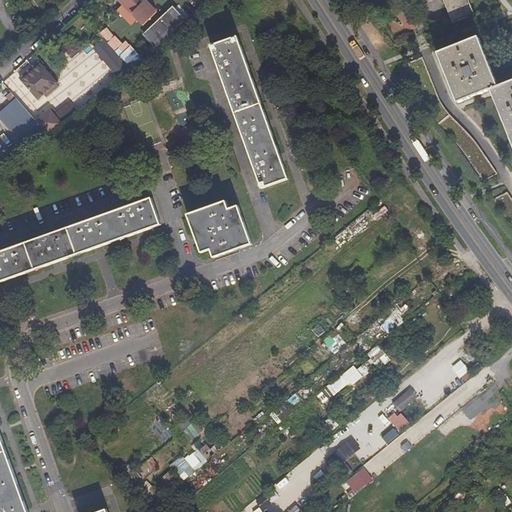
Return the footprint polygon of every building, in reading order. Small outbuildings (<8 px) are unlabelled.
[(158,8),(148,0),(121,0),(145,22),(158,8)] [(443,0),(452,23),(475,14),(469,0),(443,0)] [(385,18),(391,36),(413,28),(406,11),(385,18)] [(170,36),(185,23),(172,12),(159,26),(170,36)] [(240,37),(212,46),(262,188),(289,179),(240,37)] [(491,89),(498,86),(478,37),(438,53),(457,102),(491,89)] [(93,49),(117,76),(129,66),(105,39),(93,49)] [(414,70),(424,65),(421,58),(411,63),(414,70)] [(23,80),(42,64),(40,61),(21,77),(23,80)] [(42,64),(23,80),(39,99),(58,83),(42,64)] [(511,80),(498,86),(491,89),(511,142),(511,80)] [(48,135),(62,124),(51,110),(37,122),(48,135)] [(152,199),(0,252),(0,283),(161,225),(152,199)] [(226,202),(188,216),(202,254),(211,250),(214,258),(252,244),(239,207),(229,210),(226,202)] [(335,331),(323,342),(335,354),(346,344),(335,331)] [(354,365),(327,387),(335,398),(376,365),(379,368),(390,359),(378,345),(367,354),(370,359),(357,369),(354,365)] [(452,366),(458,378),(469,373),(463,360),(452,366)] [(399,411),(419,400),(413,389),(393,401),(399,411)] [(285,398),(294,408),(302,401),(293,391),(285,398)] [(270,414),(278,424),(294,411),(286,401),(270,414)] [(397,427),(401,432),(411,424),(400,410),(377,428),(384,437),(397,427)] [(179,426),(193,441),(202,432),(189,417),(179,426)] [(333,417),(325,421),(330,431),(338,427),(333,417)] [(27,511),(0,434),(0,511),(27,511)] [(207,438),(196,442),(199,449),(210,445),(207,438)] [(198,450),(187,459),(184,455),(171,466),(183,481),(207,461),(198,450)] [(403,459),(390,470),(400,481),(413,470),(403,459)] [(346,481),(357,494),(374,481),(363,467),(346,481)] [(171,470),(162,479),(173,490),(182,481),(171,470)] [(273,504),(280,498),(283,502),(295,491),(285,480),(270,493),(274,497),(270,500),(273,504)] [(421,480),(413,485),(421,497),(429,491),(421,480)] [(377,495),(365,504),(371,511),(379,511),(386,507),(377,495)]
